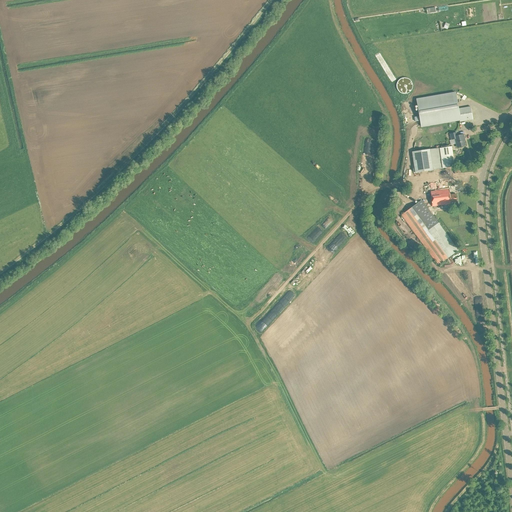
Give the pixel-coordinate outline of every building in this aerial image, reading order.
[(456,93),(416,100),(421,127),(460,120),(460,122),(473,120),(470,107),(458,109),(456,93)] [(458,148),(465,146),(464,142),(466,142),(464,135),(457,136),(456,133),(450,134),(452,140),(456,139),(458,148)] [(451,147),(428,150),(413,152),(414,172),(431,170),(454,166),(451,147)] [(451,202),(457,202),(456,193),(450,194),(449,188),(430,191),(432,206),(451,204),(451,202)] [(437,264),(457,250),(421,200),(401,214),(437,264)] [(309,278),(319,267),(316,264),(306,276),(309,278)] [(469,295),(460,277),(454,280),(464,298),(469,295)]
